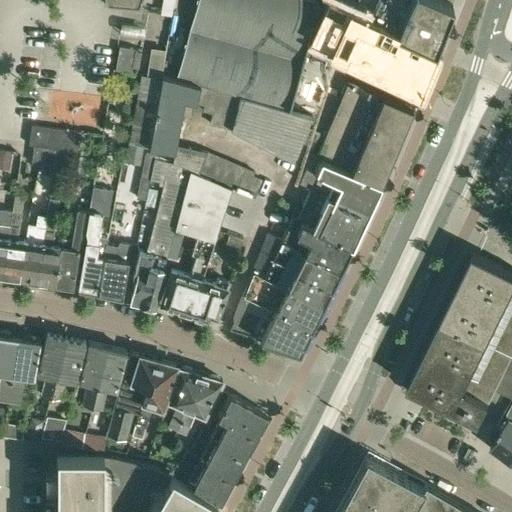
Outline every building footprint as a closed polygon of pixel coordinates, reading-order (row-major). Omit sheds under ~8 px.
[(219,89),(240,95),(288,108),(308,36),(318,0),(317,0),(197,0),(175,77),(199,84),(209,87),(219,89)] [(337,0),(317,0),(318,0),(308,36),(419,88),(434,50),(397,32),(399,28),(354,8),(337,0)] [(357,0),(354,8),(399,28),(397,32),(434,50),(452,4),(442,0),(357,0)] [(130,72),(135,48),(119,45),(115,69),(130,72)] [(183,98),(193,101),(199,84),(175,77),(162,73),(166,54),(150,51),(146,74),(139,73),(128,141),(124,161),(140,163),(143,144),(147,144),(147,145),(174,150),(175,143),(183,98)] [(342,165),(380,181),(412,106),(393,98),(385,94),(348,79),(317,154),(342,165)] [(193,101),(204,104),(209,87),(199,84),(193,101)] [(212,112),(219,89),(209,87),(204,104),(202,109),(212,112)] [(231,126),(240,95),(219,89),(212,112),(209,122),(230,128),(231,126)] [(279,139),(288,108),(240,95),(231,126),(279,139)] [(279,139),(300,145),(311,115),(288,108),(279,139)] [(29,135),(76,143),(78,130),(31,123),(29,135)] [(319,131),(308,127),(300,146),(311,151),(319,131)] [(28,143),(48,146),(75,151),(76,143),(29,135),(28,143)] [(189,168),(193,169),(203,173),(212,153),(206,150),(201,148),(175,143),(174,150),(173,158),(172,161),(189,168)] [(75,151),(48,146),(45,164),(56,166),(57,160),(73,162),(75,151)] [(0,166),(8,168),(11,150),(0,147),(0,166)] [(342,165),(317,154),(299,147),(295,157),(307,163),(316,167),(340,179),(333,195),(366,210),(380,181),(342,165)] [(147,186),(148,179),(154,154),(145,152),(136,197),(145,198),(147,186)] [(212,153),(203,173),(213,178),(222,157),(212,153)] [(130,299),(152,304),(164,258),(173,227),(185,183),(189,168),(172,161),(173,158),(154,154),(148,179),(155,180),(158,181),(158,184),(163,185),(154,221),(146,251),(139,249),(132,275),(135,276),(130,299)] [(222,157),(213,178),(224,182),(232,161),(222,157)] [(232,161),(224,182),(231,185),(231,186),(234,188),(242,166),(232,161)] [(296,217),(350,244),(366,210),(333,195),(340,179),(316,167),(307,163),(299,181),(311,186),(296,217)] [(245,192),(252,174),(254,170),(242,166),(234,188),(245,192)] [(214,239),(217,228),(223,211),(231,186),(231,185),(224,182),(213,178),(203,173),(193,169),(189,168),(185,183),(173,227),(201,236),(214,239)] [(261,178),(252,174),(245,192),(254,196),(261,178)] [(61,237),(59,244),(52,283),(72,286),(72,285),(78,248),(79,248),(79,245),(80,244),(83,231),(85,229),(90,196),(92,185),(87,184),(85,195),(81,194),(79,207),(76,207),(71,239),(61,237)] [(86,229),(87,234),(92,235),(91,241),(85,240),(77,286),(77,287),(96,291),(103,255),(105,243),(106,237),(97,235),(101,213),(108,214),(112,189),(92,185),(90,196),(85,229),(86,229)] [(157,188),(147,186),(145,198),(145,199),(144,204),(153,206),(157,188)] [(11,210),(0,272),(0,275),(16,278),(24,239),(16,238),(23,195),(13,193),(11,210)] [(35,280),(52,283),(59,244),(52,243),(56,216),(55,216),(58,199),(50,197),(49,199),(35,280)] [(35,280),(49,199),(40,198),(33,240),(24,239),(16,278),(35,280)] [(292,214),(296,205),(280,198),(276,207),(292,214)] [(0,272),(11,210),(0,208),(0,272)] [(350,244),(296,217),(293,215),(281,238),(339,268),(350,244)] [(285,285),(292,289),(321,303),(339,268),(281,238),(268,231),(252,268),(285,285)] [(243,239),(229,234),(226,244),(240,248),(243,239)] [(170,306),(172,304),(190,310),(201,277),(214,239),(201,236),(200,240),(195,238),(190,253),(195,255),(189,274),(171,268),(160,300),(163,301),(164,304),(170,306)] [(103,255),(96,291),(121,297),(130,243),(119,241),(118,245),(105,243),(103,255)] [(478,420),(496,387),(511,394),(511,270),(474,251),(473,253),(473,254),(408,386),(478,420)] [(285,285),(252,268),(248,278),(243,292),(310,325),(321,303),(292,289),(285,285)] [(215,282),(201,277),(190,310),(194,311),(194,314),(200,316),(202,313),(206,315),(207,311),(214,314),(214,313),(215,313),(228,280),(217,277),(215,282)] [(310,325),(243,292),(229,327),(298,349),(310,325)] [(0,396),(7,397),(16,336),(11,335),(10,331),(0,329),(0,396)] [(41,394),(49,396),(65,336),(46,332),(37,372),(46,374),(41,394)] [(23,337),(16,336),(7,397),(20,399),(23,374),(33,376),(39,339),(37,339),(36,335),(26,333),(23,337)] [(85,340),(65,336),(49,396),(60,398),(65,378),(74,379),(85,340)] [(90,412),(106,345),(88,340),(78,379),(87,381),(80,410),(90,412)] [(106,386),(116,388),(124,357),(126,349),(106,345),(90,412),(89,414),(95,416),(98,406),(102,407),(106,386)] [(154,357),(129,350),(106,433),(125,439),(133,410),(138,412),(154,357)] [(154,357),(138,412),(134,422),(135,423),(132,434),(141,437),(145,426),(153,403),(162,407),(176,363),(154,357)] [(176,429),(201,372),(192,369),(190,368),(188,367),(186,366),(184,366),(182,366),(180,366),(169,399),(177,402),(167,425),(176,429)] [(204,414),(218,385),(222,378),(219,378),(218,376),(216,375),(214,374),(212,374),(209,375),(201,372),(176,429),(185,433),(195,410),(204,414)] [(265,413),(228,393),(216,416),(220,418),(186,481),(216,498),(219,500),(265,413)] [(511,403),(505,412),(510,415),(499,430),(502,432),(492,445),(511,461),(511,403)] [(47,415),(41,436),(60,438),(66,418),(47,415)] [(43,420),(35,417),(30,420),(25,433),(37,437),(43,420)] [(5,422),(3,435),(12,436),(14,423),(5,422)] [(82,446),(84,431),(63,427),(63,430),(61,441),(61,443),(82,446)] [(84,431),(82,446),(103,449),(106,435),(84,431)] [(165,457),(169,446),(160,443),(156,455),(165,457)] [(174,473),(182,478),(194,452),(186,448),(174,473)] [(207,511),(208,511),(215,500),(216,498),(186,481),(170,472),(161,467),(152,461),(113,453),(56,453),(56,468),(56,484),(56,497),(55,511),(207,511)] [(370,457),(339,511),(467,511),(421,485),(370,457)]
